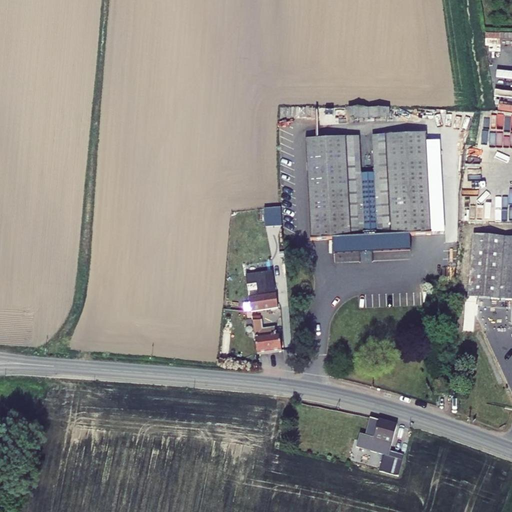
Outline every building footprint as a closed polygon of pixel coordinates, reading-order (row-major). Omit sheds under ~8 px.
[(313,113),(275,112),(276,123),(313,124),(313,113)] [(344,113),(343,130),(383,133),(384,113),(344,113)] [(346,242),(342,143),(301,144),(306,244),(329,243),(330,255),(402,252),(402,239),(423,238),(419,139),(381,140),(384,240),(372,241),(372,237),(359,237),(359,242),(346,242)] [(267,208),(268,226),(284,225),(283,207),(267,208)] [(469,296),(511,299),(511,237),(474,234),(469,296)] [(252,277),(241,278),(242,290),(253,289),(252,277)] [(258,301),(245,303),(252,359),(275,356),(273,341),(270,341),(269,335),(263,336),(258,301)] [(438,382),(428,382),(428,392),(439,392),(438,382)] [(392,430),(366,422),(361,440),(358,439),(355,446),(385,455),(392,430)] [(371,457),(354,453),(350,468),(367,472),(371,457)]
